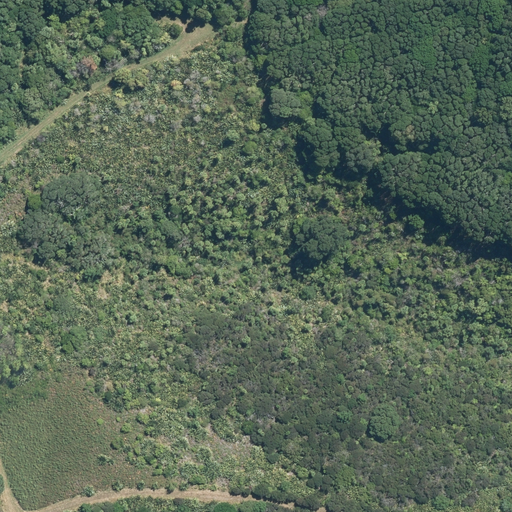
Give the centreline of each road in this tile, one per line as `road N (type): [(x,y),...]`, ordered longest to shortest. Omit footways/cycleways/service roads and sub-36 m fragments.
road 1 (track): [(0,163),(37,128),(128,68),(217,27),(156,0)]
road 2 (track): [(338,511),(135,487),(60,511)]
road 3 (track): [(217,27),(421,0)]
